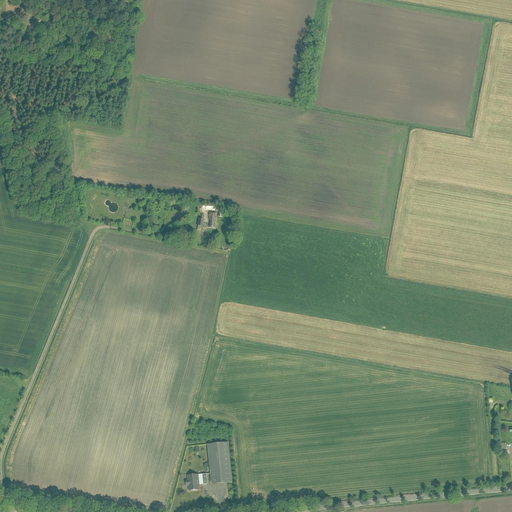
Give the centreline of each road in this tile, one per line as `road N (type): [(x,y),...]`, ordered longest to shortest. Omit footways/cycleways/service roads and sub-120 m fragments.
road 1 (track): [(0,463),(95,229),(193,242)]
road 2 (tertiary): [(511,488),(279,511)]
